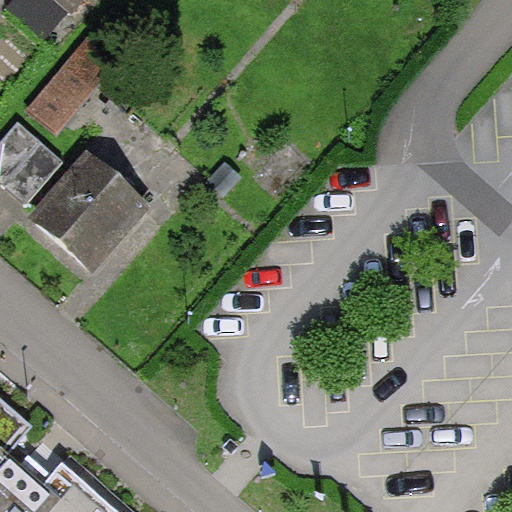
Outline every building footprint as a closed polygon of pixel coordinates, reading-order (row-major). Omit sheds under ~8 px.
[(9,0),(5,6),(52,44),(87,0),(9,0)] [(90,41),(32,111),(57,132),(115,62),(90,41)] [(19,126),(0,148),(0,183),(27,206),(63,163),(19,126)] [(90,152),(29,222),(95,279),(155,209),(128,185),(90,152)] [(0,511),(32,511),(49,492),(5,455),(23,433),(0,413),(0,511)] [(73,511),(49,492),(32,511),(73,511)]
